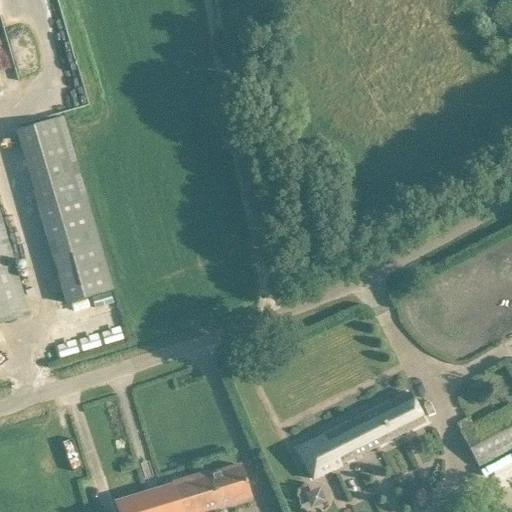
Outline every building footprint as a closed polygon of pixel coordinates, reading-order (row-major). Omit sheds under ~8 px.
[(16,131),(61,285),(67,304),(113,290),(107,270),(62,117),(16,131)] [(0,220),(0,323),(28,315),(0,220)] [(144,259),(107,270),(113,290),(150,279),(144,259)] [(297,449),(312,480),(425,423),(410,393),(297,449)] [(511,404),(461,432),(480,467),(511,449),(511,404)] [(133,498),(116,503),(118,511),(199,511),(250,497),(247,485),(241,465),(209,475),(208,473),(172,484),(172,486),(133,498)] [(312,507),(326,500),(319,486),(305,493),(312,507)]
